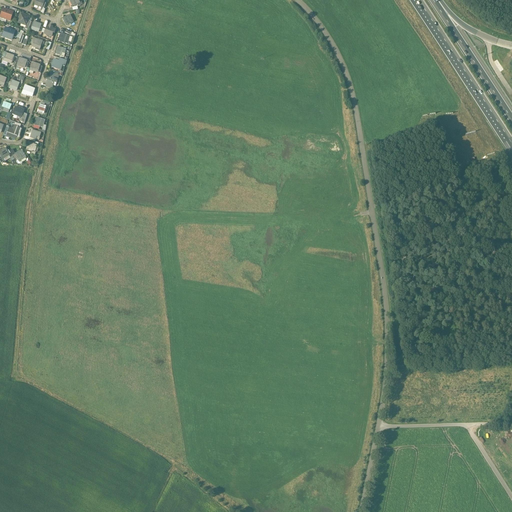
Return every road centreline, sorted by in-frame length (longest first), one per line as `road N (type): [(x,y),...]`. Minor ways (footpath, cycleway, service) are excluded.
road 1 (unclassified): [(378,427),(382,294),(355,110),(335,49),(296,0)]
road 2 (track): [(89,0),(39,168)]
road 3 (motorway): [(418,0),(509,139)]
road 4 (motorway): [(511,119),(433,0)]
